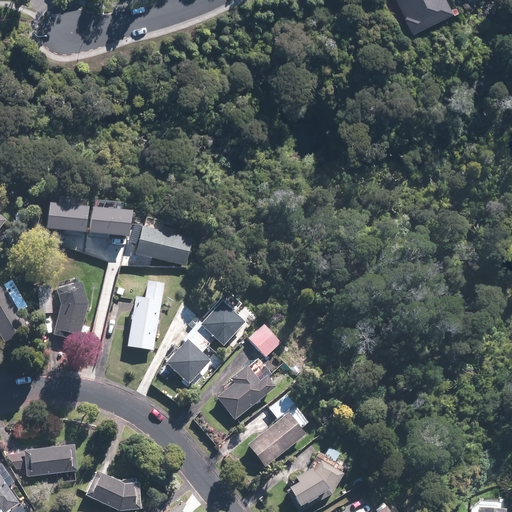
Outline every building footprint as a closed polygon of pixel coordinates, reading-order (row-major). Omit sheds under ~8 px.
[(446,0),(389,0),(390,2),(395,0),(409,33),(452,14),(446,0)] [(0,228),(8,218),(0,211),(0,228)] [(169,227),(140,225),(140,215),(108,213),(107,221),(110,221),(109,234),(116,235),(115,252),(123,253),(122,265),(139,267),(140,255),(167,257),(169,227)] [(27,219),(23,219),(22,230),(43,231),(44,224),(40,223),(40,217),(33,217),(33,218),(27,218),(27,219)] [(105,238),(86,231),(80,247),(100,254),(105,238)] [(81,279),(57,286),(61,302),(53,333),(78,340),(88,304),(81,279)] [(136,294),(129,346),(156,349),(165,281),(148,279),(146,295),(136,294)] [(5,284),(0,286),(0,331),(6,342),(30,328),(5,284)] [(223,298),(201,322),(225,344),(247,321),(223,298)] [(264,323),(248,338),(266,357),(282,342),(264,323)] [(212,359),(190,338),(167,361),(189,383),(212,359)] [(235,382),(218,395),(236,418),(277,386),(269,376),(271,374),(260,359),(251,366),(248,363),(231,377),(235,382)] [(277,417),(294,403),(285,392),(268,407),(277,417)] [(303,427),(290,411),(250,443),(267,464),(307,432),(303,427)] [(76,443),(26,448),(29,476),(79,471),(76,443)] [(313,466),(297,474),(300,481),(291,486),(303,509),(333,492),(348,465),(337,459),(340,452),(329,446),(322,459),(318,457),(313,466)] [(7,511),(8,511),(22,501),(10,487),(18,480),(3,461),(0,463),(0,510),(1,510),(3,511),(7,511)] [(121,480),(98,469),(87,493),(124,511),(132,495),(142,495),(142,480),(121,480)] [(394,511),(387,503),(374,511),(394,511)]
